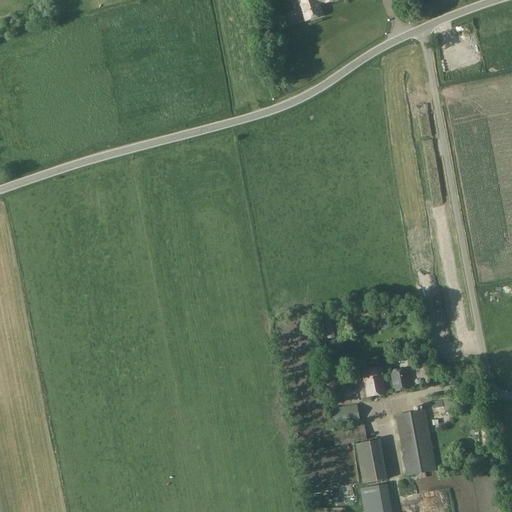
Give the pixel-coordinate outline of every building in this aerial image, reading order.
[(298,0),(305,21),(321,15),(317,2),(323,0),(325,0),(326,2),(333,0),(298,0)] [(330,10),(339,7),(337,1),(328,4),(330,10)] [(439,292),(439,283),(424,284),(424,292),(439,292)] [(416,308),(406,309),(408,319),(417,318),(416,308)] [(375,326),(388,330),(392,315),(379,311),(375,326)] [(335,338),(332,314),(324,315),(327,339),(335,338)] [(421,360),(427,359),(426,351),(415,352),(416,359),(421,360)] [(338,354),(339,363),(346,362),(345,353),(338,354)] [(359,367),(349,369),(352,385),(362,383),(359,367)] [(362,371),(367,397),(385,394),(380,368),(362,371)] [(411,389),(407,369),(390,373),(394,392),(411,389)] [(336,370),(325,372),(323,373),(330,404),(342,402),(336,370)] [(481,397),(480,391),(451,396),(452,402),(481,397)] [(446,404),(445,399),(429,402),(432,418),(451,414),(449,404),(446,404)] [(360,421),(357,405),(333,409),(336,426),(353,422),(360,421)] [(425,410),(395,415),(406,476),(436,471),(425,410)] [(486,418),(479,420),(481,431),(488,430),(486,418)] [(360,421),(353,422),(354,428),(332,432),(335,447),(367,441),(363,420),(360,421)] [(391,511),(386,485),(361,489),(364,511),(391,511)]
